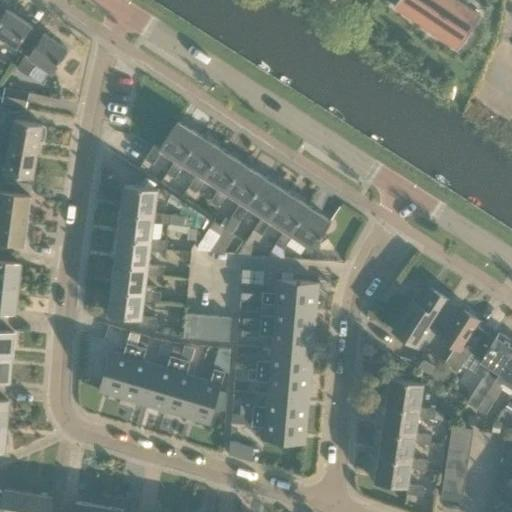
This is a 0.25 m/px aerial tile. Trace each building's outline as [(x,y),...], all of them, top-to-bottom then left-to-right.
[(457,0),(398,0),(394,6),(412,18),(416,14),(446,34),(443,39),(458,49),(481,16),(457,0)] [(0,40),(3,36),(17,45),(31,24),(8,8),(0,19),(0,40)] [(53,71),(68,48),(46,33),(31,56),(26,54),(18,67),(31,75),(39,63),(53,71)] [(2,100),(26,105),(28,93),(5,88),(2,100)] [(42,125),(43,123),(14,118),(12,132),(0,129),(0,143),(38,150),(39,141),(43,142),(45,138),(46,134),(46,130),(46,126),(42,125)] [(177,159),(181,161),(200,133),(179,119),(161,148),(155,144),(146,158),(154,163),(163,149),(177,159)] [(185,163),(198,172),(202,175),(221,147),(200,133),(181,161),(177,159),(168,172),(176,178),(185,163)] [(33,175),(38,150),(0,143),(0,154),(8,156),(5,170),(33,175)] [(207,178),(220,187),(224,189),(243,161),(221,147),(202,175),(198,172),(189,185),(198,191),(207,178)] [(228,192),(242,200),(246,203),(264,175),(243,161),(224,189),(220,187),(212,199),(220,205),(228,192)] [(263,215),(267,218),(285,190),(264,175),(246,203),(242,200),(233,214),(241,219),(249,206),(263,215)] [(154,188),(156,184),(145,177),(139,186),(154,188)] [(125,184),(122,212),(155,216),(155,221),(171,223),(172,214),(156,212),(159,188),(154,188),(139,186),(125,184)] [(285,230),(289,232),(308,204),(285,190),(267,218),(263,215),(254,228),(262,233),(271,220),(285,230)] [(0,215),(27,220),(30,196),(2,192),(0,201),(0,215)] [(285,230),(277,242),(285,248),(287,245),(300,253),(307,244),(314,248),(332,221),(308,204),(289,232),(285,230)] [(119,238),(152,242),(152,247),(168,249),(169,240),(153,238),(155,221),(155,216),(122,212),(119,238)] [(187,226),(188,216),(172,214),(171,223),(171,224),(187,226)] [(232,233),(241,219),(233,214),(224,227),(232,233)] [(0,240),(23,244),(27,220),(0,215),(0,240)] [(220,234),(224,227),(213,221),(209,227),(220,234)] [(196,240),(197,228),(189,228),(187,239),(196,240)] [(116,264),(149,268),(149,273),(165,275),(166,266),(149,264),(152,247),(152,242),(119,238),(116,264)] [(0,285),(18,288),(21,262),(0,259),(0,285)] [(116,264),(112,290),(146,294),(145,299),(161,301),(162,291),(156,290),(156,286),(147,284),(149,273),(149,268),(116,264)] [(262,301),(275,302),(275,301),(317,304),(319,281),(277,277),(276,291),(263,290),(262,301)] [(0,309),(16,311),(18,288),(0,285),(0,309)] [(242,286),(241,298),(260,299),(261,287),(242,286)] [(431,289),(421,306),(413,300),(393,330),(420,347),(433,328),(450,301),(431,289)] [(145,299),(146,294),(112,290),(109,314),(142,318),(142,324),(158,326),(159,317),(150,316),(151,311),(144,310),(145,299)] [(275,302),(274,314),(261,312),(261,322),(315,327),(317,304),(275,301),(275,302)] [(444,364),(456,372),(482,330),(475,325),(478,320),(459,308),(441,337),(457,346),(444,364)] [(185,337),(196,338),(198,314),(187,313),(185,337)] [(244,313),(243,322),(258,323),(259,314),(244,313)] [(210,315),(198,314),(196,338),(208,339),(210,315)] [(221,316),(210,315),(208,339),(219,340),(221,316)] [(233,317),(221,316),(219,340),(231,341),(233,317)] [(272,346),(313,350),(315,327),(261,322),(260,332),(273,333),(272,346)] [(243,323),(242,332),(257,334),(258,325),(243,323)] [(425,350),(437,331),(433,328),(420,347),(425,350)] [(0,356),(12,357),(15,332),(0,330),(0,356)] [(130,331),(127,341),(137,344),(140,334),(130,331)] [(467,402),(477,408),(511,352),(511,340),(499,332),(488,350),(477,343),(464,364),(474,370),(481,361),(490,367),(484,378),(483,377),(467,402)] [(123,354),(110,350),(98,390),(121,397),(137,344),(127,341),(123,354)] [(143,360),(147,347),(137,344),(121,397),(143,403),(155,363),(143,360)] [(184,344),(181,356),(190,359),(194,347),(184,344)] [(313,350),(272,346),(270,359),(258,358),(257,368),(311,373),(313,350)] [(480,404),(477,408),(485,414),(505,382),(511,385),(511,352),(483,399),(480,404)] [(171,354),(167,367),(155,363),(143,403),(165,410),(181,357),(171,354)] [(0,379),(10,381),(12,357),(0,356),(0,379)] [(181,357),(165,410),(187,416),(199,376),(187,373),(190,360),(181,357)] [(427,373),(431,367),(421,360),(417,367),(427,373)] [(225,371),(214,367),(211,380),(199,376),(187,416),(210,423),(225,371)] [(257,368),(256,378),(269,379),(268,392),(309,395),(311,373),(257,368)] [(391,378),(387,405),(420,410),(419,415),(435,417),(436,408),(420,405),(424,383),(391,378)] [(307,418),(309,395),(268,392),(267,404),(254,403),(253,413),(307,418)] [(0,423),(6,424),(8,400),(0,399),(0,423)] [(253,415),(253,405),(241,404),(241,414),(253,415)] [(419,415),(420,410),(387,405),(383,431),(416,436),(415,441),(431,444),(432,434),(417,432),(419,415)] [(252,423),(265,424),(264,438),(305,442),(307,418),(253,413),(252,423)] [(452,427),(451,437),(471,440),(472,430),(452,427)] [(380,456),(412,461),(411,467),(427,469),(428,460),(413,458),(415,441),(416,436),(383,431),(380,456)] [(451,437),(450,447),(470,450),(471,440),(451,437)] [(231,440),(230,454),(253,461),(254,447),(231,440)] [(450,447),(448,457),(468,460),(470,450),(450,447)] [(412,461),(380,456),(376,482),(408,487),(407,492),(423,495),(424,485),(409,483),(411,467),(412,461)] [(467,470),(468,460),(448,457),(447,467),(467,470)] [(447,467),(445,477),(465,480),(467,470),(447,467)] [(445,477),(444,487),(464,490),(465,480),(445,477)] [(464,490),(444,487),(442,497),(462,500),(464,490)] [(0,511),(24,511),(28,493),(5,489),(0,511)] [(507,504),(511,497),(511,496),(503,490),(498,498),(507,504)] [(28,493),(24,511),(48,511),(51,497),(28,493)] [(97,511),(99,505),(76,501),(74,511),(97,511)]
